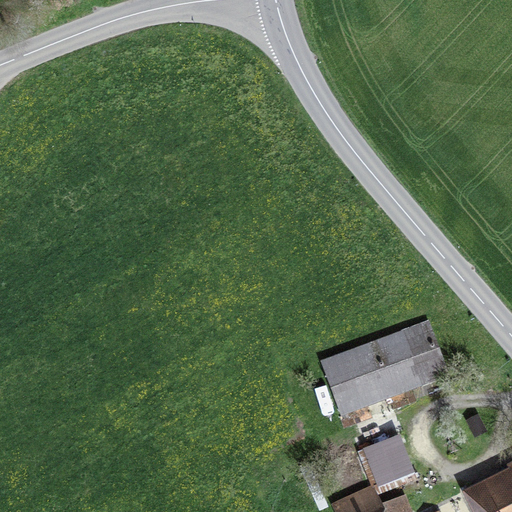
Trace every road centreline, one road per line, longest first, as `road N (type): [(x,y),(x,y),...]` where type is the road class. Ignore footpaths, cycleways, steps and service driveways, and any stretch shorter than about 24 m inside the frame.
road 1 (secondary): [(511,336),(356,156),(300,69),(274,0)]
road 2 (unknown): [(494,407),(474,397),(433,400),(421,409),(419,425),(426,451),(452,472),(486,452),(495,415)]
road 3 (tertiary): [(217,0),(129,15),(0,64)]
